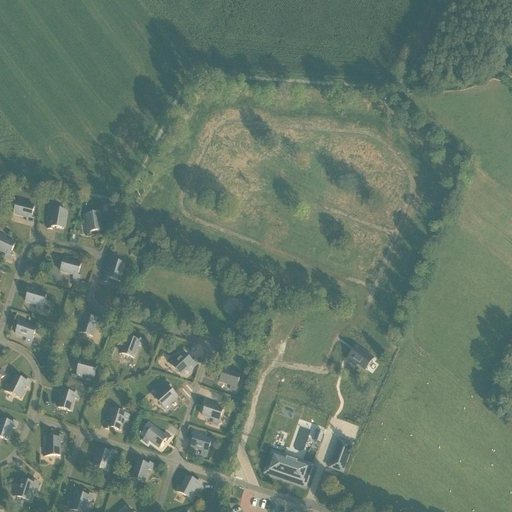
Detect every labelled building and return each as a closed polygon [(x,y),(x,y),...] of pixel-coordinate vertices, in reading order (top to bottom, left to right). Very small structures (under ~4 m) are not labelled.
[(267,104),(266,115),(269,115),(268,125),(281,126),(283,105),(267,104)] [(275,175),(290,176),(291,165),(288,165),(289,154),(276,154),(275,175)] [(290,177),(281,200),(291,204),(300,181),(290,177)] [(33,223),(34,219),(32,218),(35,207),(23,204),(24,201),(18,199),(14,215),(28,219),(27,222),(33,223)] [(52,223),(49,223),(48,229),(53,230),(53,228),(64,229),(67,212),(54,210),(52,223)] [(89,229),(86,230),(87,236),(92,235),(91,233),(102,231),(100,214),(87,216),(89,229)] [(211,244),(209,242),(215,234),(205,226),(192,243),(205,252),(211,244)] [(11,260),(13,255),(11,254),(15,244),(5,239),(6,236),(1,234),(0,235),(0,251),(7,255),(5,257),(11,260)] [(79,281),(81,276),(78,275),(81,265),(70,261),(71,258),(65,257),(61,272),(74,276),(73,279),(79,281)] [(125,265),(113,261),(109,274),(106,273),(103,281),(108,283),(109,279),(120,282),(125,265)] [(28,286),(27,291),(29,292),(26,303),(38,306),(37,309),(42,311),(47,295),(34,291),(34,288),(28,286)] [(377,318),(376,320),(368,314),(360,324),(376,337),(386,325),(377,318)] [(102,319),(97,318),(96,320),(85,317),(82,328),(79,327),(77,333),(93,337),(97,324),(100,325),(102,319)] [(19,319),(18,323),(20,324),(16,335),(27,339),(26,342),(31,344),(37,328),(24,324),(25,321),(19,319)] [(139,346),(142,347),(144,341),(139,340),(139,342),(128,338),(122,354),(134,359),(139,346)] [(365,353),(363,355),(355,349),(347,360),(364,372),(373,360),(365,353)] [(198,364),(194,361),(193,362),(185,354),(176,363),(174,360),(170,364),(181,376),(191,366),(193,369),(198,364)] [(83,375),(94,378),(97,367),(100,368),(101,363),(95,361),(94,364),(81,361),(77,377),(82,378),(83,375)] [(223,366),(221,371),(224,372),(220,383),(232,386),(231,390),(236,391),(241,376),(228,372),(229,368),(223,366)] [(456,381),(471,389),(474,383),(460,375),(456,381)] [(31,382),(27,380),(26,382),(16,377),(10,388),(7,386),(5,391),(20,399),(26,386),(29,388),(31,382)] [(162,389),(164,391),(155,400),(167,413),(172,409),(169,406),(179,398),(171,389),(172,388),(168,383),(162,389)] [(335,409),(351,416),(361,393),(345,386),(335,409)] [(71,412),(75,399),(78,400),(80,394),(75,392),(74,395),(63,392),(58,408),(71,412)] [(206,400),(204,405),(206,406),(203,416),(214,420),(213,424),(218,425),(224,410),(211,405),(212,402),(206,400)] [(121,431),(124,420),(128,421),(129,416),(113,411),(110,424),(106,423),(105,429),(109,430),(110,428),(121,431)] [(354,427),(325,416),(320,430),(349,440),(354,427)] [(18,423),(13,422),(12,424),(2,420),(0,424),(0,438),(8,441),(13,428),(16,429),(18,423)] [(166,440),(168,441),(171,437),(166,434),(164,436),(154,428),(144,441),(148,444),(150,442),(160,449),(166,440)] [(194,432),(192,437),(195,437),(191,448),(203,452),(202,455),(207,457),(212,441),(199,437),(200,434),(194,432)] [(315,442),(321,444),(325,434),(318,432),(315,442)] [(48,439),(48,451),(44,451),(44,457),(61,457),(61,443),(64,443),(64,437),(59,437),(59,439),(48,439)] [(340,440),(330,469),(343,473),(353,445),(340,440)] [(107,471),(111,458),(114,459),(116,453),(111,451),(110,454),(100,450),(94,467),(107,471)] [(267,473),(305,487),(312,467),(273,454),(267,473)] [(138,462),(134,474),(131,473),(129,478),(145,483),(149,470),(152,471),(154,465),(149,464),(148,466),(138,462)] [(203,483),(198,481),(197,483),(187,477),(182,488),(178,487),(176,491),(191,499),(197,487),(200,488),(203,483)] [(22,481),(19,492),(15,491),(14,496),(29,501),(34,488),(37,489),(39,483),(34,482),(33,484),(22,481)] [(77,494),(74,505),(70,504),(69,510),(76,511),(85,511),(89,501),(92,502),(94,496),(89,495),(88,497),(77,494)]
